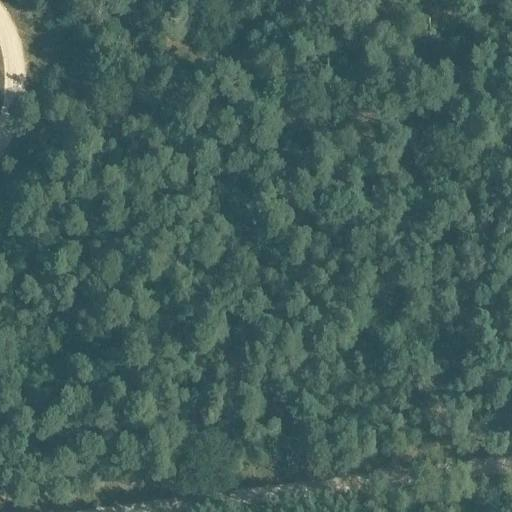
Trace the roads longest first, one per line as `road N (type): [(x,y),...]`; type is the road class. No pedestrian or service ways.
road 1 (track): [(12,56),(80,49),(200,58),(511,248)]
road 2 (track): [(129,511),(511,465)]
road 3 (track): [(311,0),(239,45),(200,58)]
road 4 (track): [(0,22),(16,77),(0,142)]
